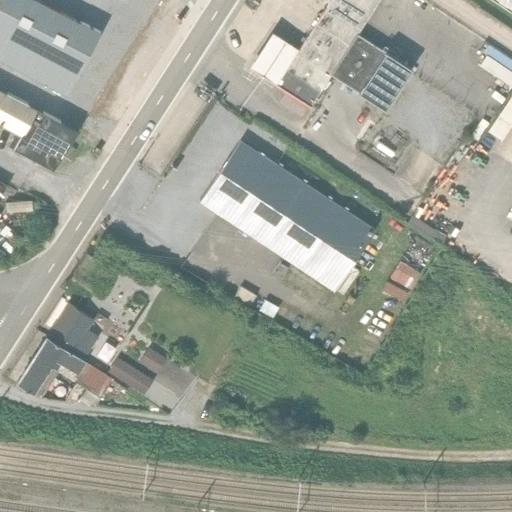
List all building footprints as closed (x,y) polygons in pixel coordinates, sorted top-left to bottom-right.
[(35,0),(0,0),(0,52),(72,87),(100,30),(35,0)] [(377,0),(329,0),(297,50),(286,68),(276,84),(310,106),(331,74),(356,32),(377,0)] [(511,0),(493,0),(511,12),(511,0)] [(409,67),(356,32),(331,74),(384,109),(409,67)] [(276,84),(297,50),(285,42),(271,33),(248,66),(262,75),(276,84)] [(479,64),(511,81),(511,55),(490,43),(479,64)] [(0,125),(20,137),(13,151),(47,168),(53,172),(78,133),(44,114),(37,110),(0,90),(0,125)] [(511,91),(486,131),(500,140),(511,122),(511,91)] [(240,140),(198,202),(333,293),(375,230),(288,172),(240,140)] [(86,254),(69,280),(100,298),(109,283),(113,282),(117,273),(86,254)] [(404,260),(393,276),(412,288),(422,272),(404,260)] [(240,288),(234,297),(250,307),(256,297),(240,288)] [(79,352),(90,336),(86,332),(93,321),(67,304),(49,333),(79,352)] [(101,308),(99,312),(113,321),(121,310),(115,306),(111,311),(107,308),(105,311),(101,308)] [(45,337),(80,360),(85,353),(97,338),(90,336),(79,352),(49,333),(45,337)] [(45,337),(30,362),(48,374),(65,350),(45,337)] [(150,346),(140,363),(185,391),(196,374),(150,346)] [(80,360),(86,363),(88,365),(92,358),(85,353),(80,360)] [(120,355),(109,371),(145,395),(155,378),(120,355)] [(48,374),(30,362),(15,383),(33,395),(48,374)]
